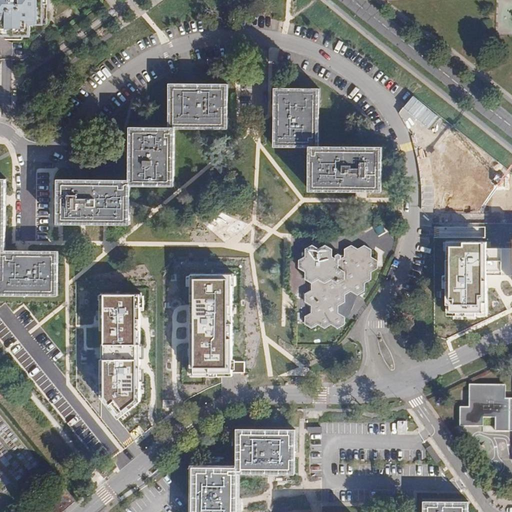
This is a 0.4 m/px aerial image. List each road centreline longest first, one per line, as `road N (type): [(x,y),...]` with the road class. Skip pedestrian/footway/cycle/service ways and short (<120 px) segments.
road 1 (residential): [(17,139),(41,155),(140,62),(188,33),(249,30),(298,41),(349,68),(403,137),(412,189),(405,259),(377,325)]
road 2 (residential): [(89,511),(191,423),(232,401),(383,387)]
road 3 (tertiary): [(511,125),(353,0)]
road 4 (residential): [(488,511),(401,381)]
road 5 (unknown): [(403,137),(462,164),(511,200)]
